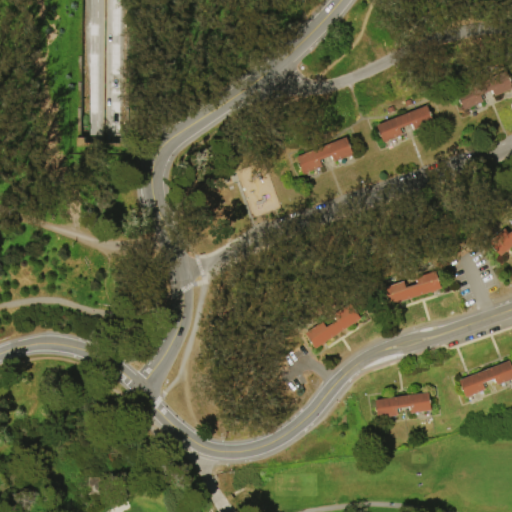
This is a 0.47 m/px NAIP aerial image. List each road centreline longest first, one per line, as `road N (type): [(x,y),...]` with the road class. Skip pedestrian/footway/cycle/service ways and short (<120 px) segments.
road 1 (tertiary): [(338,0),(273,66),(158,150),(149,187),(177,273)]
road 2 (residential): [(177,273),(511,147)]
road 3 (tertiary): [(171,422),(206,448),(265,444),(300,422),(352,366),(407,342)]
road 4 (residential): [(511,34),(458,38),(335,85),(292,80),(273,66)]
road 5 (motorway): [(95,0),(93,142)]
road 6 (motorway): [(109,142),(110,0)]
